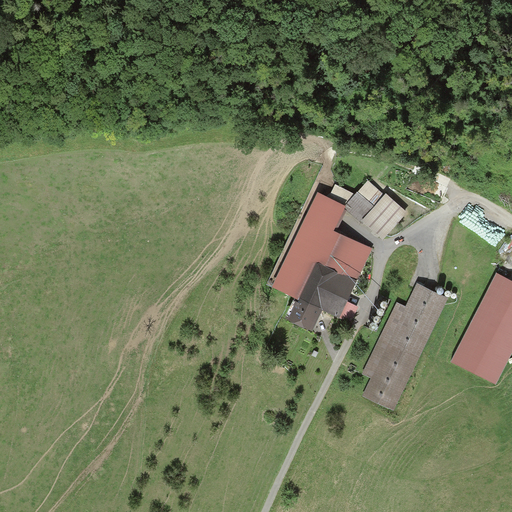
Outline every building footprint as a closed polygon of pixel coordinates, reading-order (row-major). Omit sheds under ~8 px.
[(385,196),(368,181),(355,195),(345,206),(346,207),(345,209),(360,223),(362,221),(385,196)] [(335,185),(328,199),(345,206),(355,195),(335,185)] [(328,199),(317,194),(273,289),(294,299),(299,302),(317,264),(357,282),(372,249),(335,232),(345,209),(346,207),(345,206),(328,199)] [(386,194),(385,196),(362,221),(382,240),(407,213),(386,194)] [(357,282),(317,264),(299,302),(294,299),(285,320),(313,333),(323,312),(340,319),(341,316),(347,303),(357,282)] [(511,281),(497,274),(451,363),(496,385),(511,353),(511,281)] [(448,299),(417,284),(410,298),(406,306),(397,302),(363,375),(371,379),(363,396),(394,411),(448,299)] [(358,308),(347,303),(341,316),(352,321),(358,308)]
